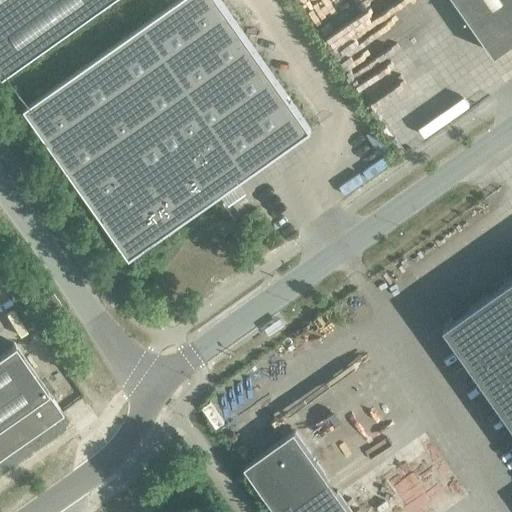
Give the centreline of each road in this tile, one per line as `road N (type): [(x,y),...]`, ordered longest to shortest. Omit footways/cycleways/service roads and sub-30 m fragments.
road 1 (unclassified): [(152,399),(256,305),(511,130)]
road 2 (unclassified): [(152,399),(0,183)]
road 3 (unclassified): [(45,511),(107,461),(140,426),(152,399)]
